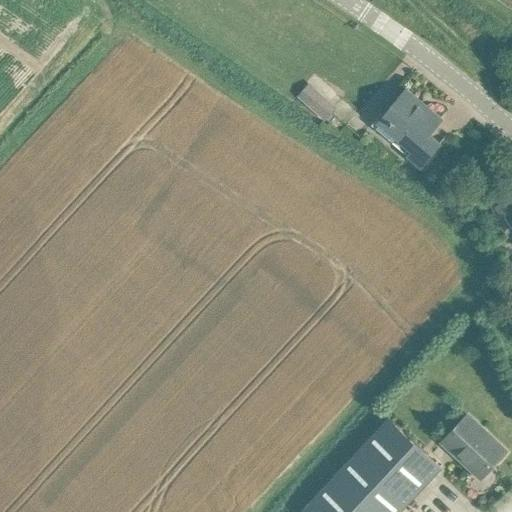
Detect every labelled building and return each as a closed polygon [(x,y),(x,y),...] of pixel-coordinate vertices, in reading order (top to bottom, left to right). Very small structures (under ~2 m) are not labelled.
[(326,61),(311,79),(337,102),(352,84),(326,61)] [(319,91),(307,105),(325,120),(337,107),(319,91)] [(424,108),(405,92),(392,107),(383,117),(384,118),(376,128),(394,142),(401,133),(416,146),(409,154),(422,165),(440,144),(428,134),(441,119),(426,106),(424,108)] [(479,480),(505,452),(467,415),(440,443),(479,480)] [(300,511),(399,511),(441,467),(388,418),(301,511),(300,511)]
